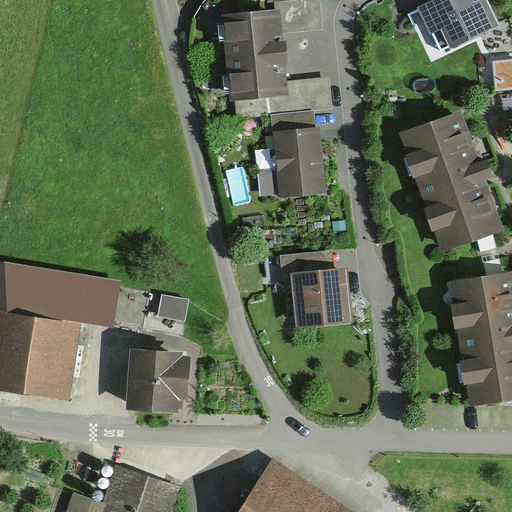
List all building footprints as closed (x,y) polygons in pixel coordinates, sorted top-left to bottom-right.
[(486,0),(450,0),(422,12),(435,44),(448,38),(455,55),(501,35),(486,0)] [(292,12),(240,16),(246,99),(297,96),(292,12)] [(473,117),(416,136),(455,252),(511,233),(473,117)] [(322,118),(280,121),(283,170),(264,171),(265,197),(326,193),(322,118)] [(339,255),(286,259),(287,275),(305,274),(309,326),(359,323),(355,271),(341,272),(339,255)] [(511,277),(463,285),(482,408),(511,403),(511,277)] [(88,304),(0,289),(0,386),(71,399),(88,304)] [(194,299),(168,294),(164,314),(190,319),(194,299)] [(199,356),(146,352),(142,410),(194,414),(199,356)] [(339,511),(269,467),(240,511),(339,511)] [(113,510),(84,500),(79,511),(175,511),(184,488),(128,468),(113,510)]
